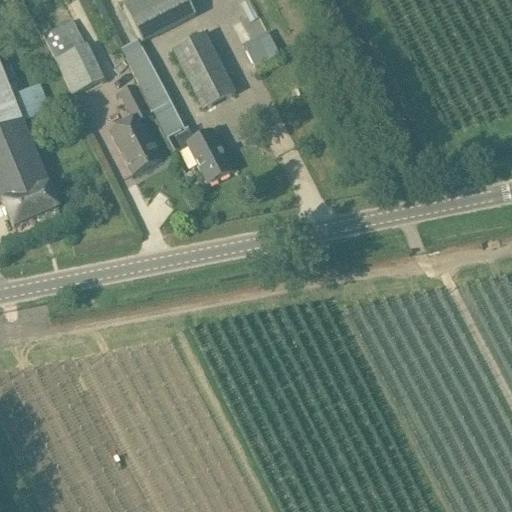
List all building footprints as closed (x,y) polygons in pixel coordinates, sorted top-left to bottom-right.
[(0,0),(0,11),(20,2),(19,0),(0,0)] [(184,0),(139,0),(123,9),(142,46),(195,18),(184,0)] [(54,31),(42,37),(54,63),(71,98),(104,83),(87,46),(85,47),(72,16),(51,25),(54,31)] [(235,97),(205,37),(171,53),(203,114),(235,97)] [(245,52),(255,71),(279,58),(270,39),(245,52)] [(0,203),(2,203),(13,230),(58,212),(23,125),(51,113),(40,86),(12,98),(0,69),(0,203)] [(148,120),(133,89),(118,96),(132,126),(111,136),(132,177),(161,163),(141,123),(148,120)] [(186,133),(172,105),(152,114),(154,116),(167,142),(186,133)] [(186,133),(167,142),(174,156),(187,150),(206,188),(232,175),(212,134),(192,145),(186,133)]
